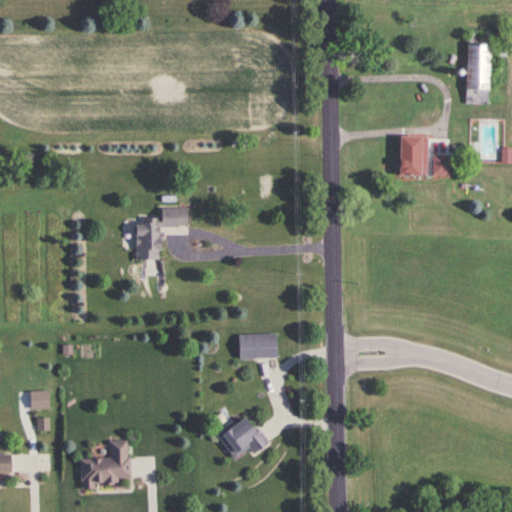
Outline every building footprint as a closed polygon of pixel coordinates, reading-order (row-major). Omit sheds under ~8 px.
[(464,105),(488,105),(488,31),(464,31),(464,105)] [(417,159),(417,151),(395,151),(395,177),(425,177),(425,159),(417,159)] [(447,157),(430,157),(430,177),(447,177),(447,157)] [(133,261),(157,261),(157,227),(185,227),(185,208),(159,208),(159,220),(133,220),(133,261)] [(236,334),(236,357),(276,357),(276,334),(236,334)] [(233,458),(248,447),(252,453),(265,442),(244,413),(215,434),(233,458)] [(78,458),(79,484),(128,483),(127,440),(107,441),(108,458),(78,458)] [(0,473),(9,473),(8,454),(0,454),(0,473)]
